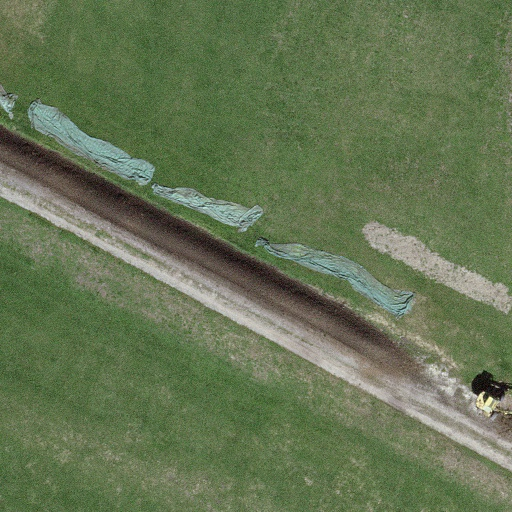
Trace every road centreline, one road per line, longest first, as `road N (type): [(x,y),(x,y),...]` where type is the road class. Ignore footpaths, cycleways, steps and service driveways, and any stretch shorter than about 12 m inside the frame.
road 1 (track): [(0,183),(219,291),(511,453)]
road 2 (track): [(480,511),(478,434),(511,264)]
